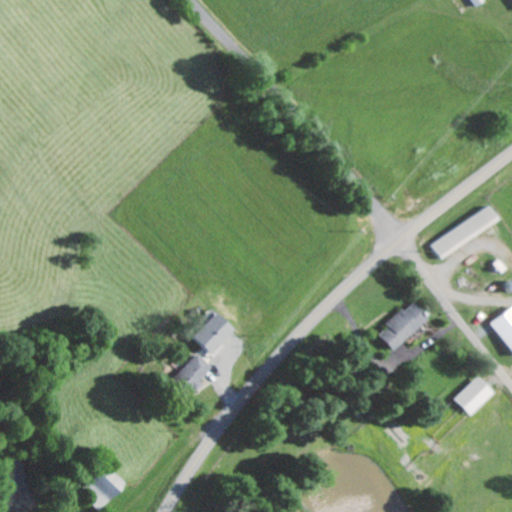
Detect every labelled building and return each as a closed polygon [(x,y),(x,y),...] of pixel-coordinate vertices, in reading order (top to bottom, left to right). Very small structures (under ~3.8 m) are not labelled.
[(424,243),(434,257),(489,222),(479,207),(424,243)] [(422,319),(405,302),(380,325),(381,327),(372,336),(386,351),(422,319)] [(511,353),(511,311),(508,306),(484,322),(507,357),(511,353)] [(191,338),(209,355),(235,328),(216,310),(191,338)] [(179,371),(194,385),(211,367),(196,353),(179,371)] [(489,392),(472,376),(449,401),(465,417),(489,392)]
